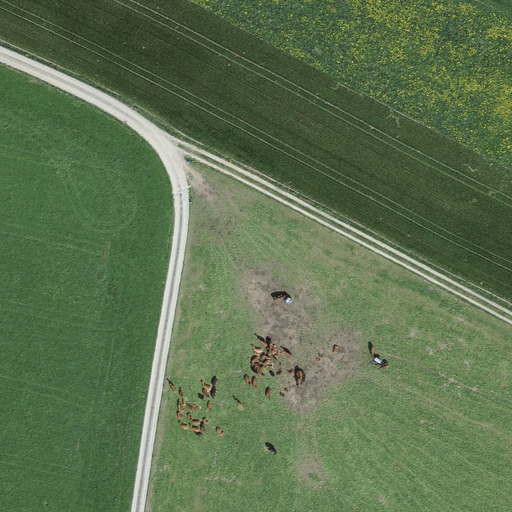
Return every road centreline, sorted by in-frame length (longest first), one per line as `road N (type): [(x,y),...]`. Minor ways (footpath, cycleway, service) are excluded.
road 1 (track): [(137,511),(181,207),(178,175),(166,146),(132,118),(0,59)]
road 2 (track): [(166,146),(511,322)]
